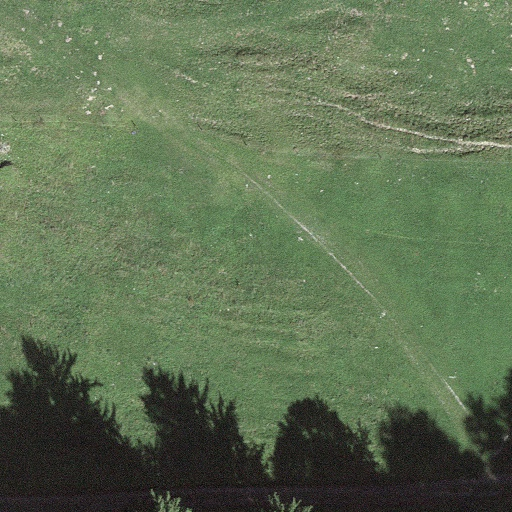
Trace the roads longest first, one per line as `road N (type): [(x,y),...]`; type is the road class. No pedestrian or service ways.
road 1 (track): [(503,487),(292,249),(0,30)]
road 2 (track): [(511,487),(0,502)]
